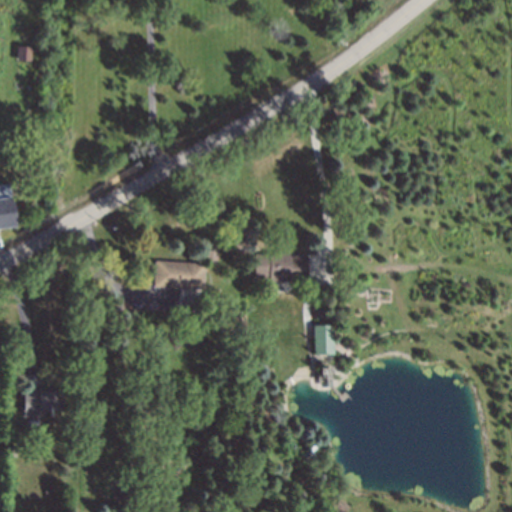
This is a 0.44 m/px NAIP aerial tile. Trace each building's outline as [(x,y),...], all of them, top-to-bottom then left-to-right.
[(29,59),(29,46),(17,46),(17,59),(29,59)] [(0,227),(13,227),(8,183),(0,183),(0,227)] [(253,278),(305,280),(306,254),(254,253),(253,278)] [(203,288),(204,263),(153,261),(153,286),(203,288)] [(332,354),(332,324),(312,325),(313,354),(332,354)]
